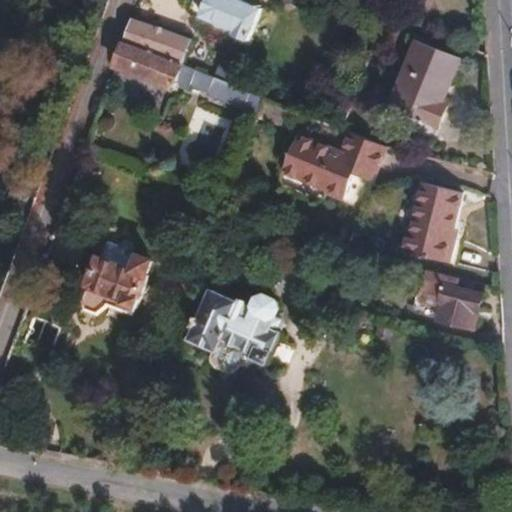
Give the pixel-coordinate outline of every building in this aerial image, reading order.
[(241,0),(208,0),(201,16),(235,30),(234,34),(248,40),(260,8),(241,0)] [(123,43),(181,66),(191,39),(132,18),(123,43)] [(123,43),(115,66),(173,88),(174,84),(176,79),(181,66),(123,43)] [(420,44),(394,109),(401,112),(395,127),(433,143),(446,113),(441,110),(461,62),(420,44)] [(181,66),(176,79),(174,84),(257,116),(264,98),(216,80),(181,66)] [(264,98),(257,116),(257,117),(281,126),(288,108),(264,98)] [(358,136),(348,132),(341,150),(297,134),(282,172),(323,189),(322,191),(342,199),(356,165),(362,166),(377,172),(387,148),(358,136)] [(405,234),(401,252),(449,263),(455,238),(451,237),(461,194),(422,183),(409,234),(405,234)] [(66,201),(56,231),(71,236),(82,207),(66,201)] [(110,242),(104,259),(133,270),(137,257),(129,254),(130,246),(128,243),(126,241),(121,242),(118,245),(110,242)] [(332,258),(320,300),(338,306),(355,253),(331,245),(328,256),(332,258)] [(133,270),(104,259),(99,257),(85,293),(85,294),(85,300),(87,309),(98,313),(105,306),(107,302),(130,311),(132,307),(135,307),(146,277),(145,276),(151,260),(138,256),(137,257),(133,270)] [(459,279),(430,272),(423,300),(441,306),(438,319),(470,327),(474,312),(478,313),(483,295),(457,288),(459,279)] [(172,293),(190,299),(194,287),(177,281),(172,293)] [(211,291),(191,339),(218,350),(224,339),(254,353),(253,355),(269,362),(273,352),(275,353),(279,344),(277,343),(282,331),(277,329),(280,320),(274,317),(279,306),(276,299),(265,296),(262,297),(259,299),(255,309),(245,304),(246,301),(240,299),(239,302),(211,291)]
